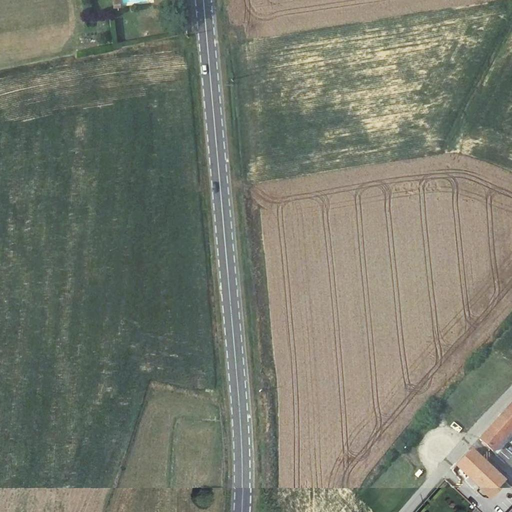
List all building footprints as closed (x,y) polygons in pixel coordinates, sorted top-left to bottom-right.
[(511,429),(511,403),(480,439),(493,451),(511,429)] [(470,449),(456,465),(462,471),(468,476),(475,469),(482,461),(470,449)] [(482,461),(475,469),(484,477),(492,469),(482,461)] [(456,465),(446,476),(447,477),(451,482),(462,471),(456,465)] [(468,476),(457,487),(482,511),(498,511),(511,497),(511,488),(492,469),(484,477),(475,469),(468,476)] [(462,471),(451,482),(457,487),(468,476),(462,471)]
